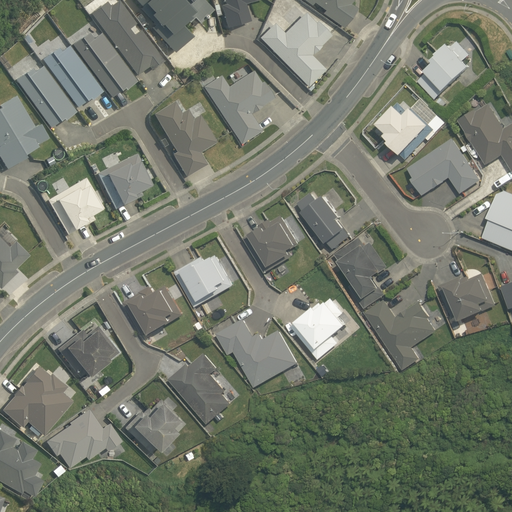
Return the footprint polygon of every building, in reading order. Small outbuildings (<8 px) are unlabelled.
[(150,69),(163,60),(139,29),(134,23),(135,22),(117,0),(115,0),(109,5),(106,1),(90,12),(136,75),(148,66),(150,69)] [(192,17),(198,23),(213,9),(204,0),(135,0),(141,6),(139,8),(148,18),(151,16),(156,22),(150,27),(173,52),(191,35),(180,23),(185,19),(187,22),(192,17)] [(223,0),(225,3),(220,5),(227,27),(250,20),(245,3),(255,0),(223,0)] [(324,10),(322,13),(343,28),(357,8),(351,3),(352,0),(303,0),(311,5),(313,2),(324,10)] [(274,22),(258,37),(308,87),(325,69),(311,54),(312,53),(312,54),(321,45),(331,35),(317,20),(315,22),(304,11),(284,32),(274,22)] [(139,13),(134,17),(140,26),(146,22),(139,13)] [(88,32),(71,44),(111,96),(123,87),(125,89),(136,81),(100,32),(92,38),(88,32)] [(28,44),(32,41),(27,34),(23,37),(28,44)] [(436,99),(473,66),(467,59),(472,54),(460,40),(454,46),(451,42),(440,53),(441,54),(435,59),(437,61),(428,70),(430,72),(420,81),(436,99)] [(102,91),(68,45),(60,51),(57,47),(41,59),(76,107),(89,97),(90,99),(102,91)] [(15,79),(50,127),(62,118),(64,119),(75,111),(42,65),(34,71),(31,67),(15,79)] [(220,74),(202,86),(241,144),(262,130),(250,113),(251,112),(251,113),(262,106),(261,105),(274,97),(262,81),(260,82),(252,70),(228,86),(220,74)] [(37,144),(47,137),(39,123),(34,126),(15,95),(0,103),(0,158),(6,168),(26,156),(24,154),(38,146),(37,144)] [(447,103),(442,98),(437,102),(442,108),(447,103)] [(153,113),(175,151),(172,153),(186,176),(207,163),(199,152),(216,141),(199,114),(193,118),(187,108),(183,111),(182,110),(180,111),(174,100),(153,113)] [(385,137),(408,160),(436,129),(431,125),(433,124),(414,107),(410,111),(400,102),(380,123),(390,132),(385,137)] [(511,167),(511,124),(506,128),(491,102),(478,111),(477,109),(460,120),(467,132),(473,143),(474,143),(487,165),(504,155),(511,167)] [(448,122),(443,118),(439,123),(443,127),(448,122)] [(410,168),(416,177),(414,179),(425,195),(436,188),(447,181),(446,181),(451,177),(462,193),(483,179),(455,138),(410,168)] [(96,172),(114,209),(142,194),(140,190),(152,185),(136,152),(96,172)] [(103,207),(84,176),(46,199),(66,234),(83,224),(83,225),(94,219),(91,214),(103,207)] [(47,187),(42,178),(33,183),(38,192),(47,187)] [(492,219),(485,237),(511,248),(511,192),(507,190),(499,193),(490,218),(492,219)] [(335,249),(353,235),(347,228),(349,227),(341,218),(344,216),(328,194),(320,200),(314,192),(300,202),(335,249)] [(246,238),(267,273),(295,256),(293,253),(294,253),(291,249),(301,244),(283,215),(273,221),(272,219),(260,225),(262,228),(246,238)] [(0,288),(17,271),(14,269),(29,255),(14,241),(15,240),(0,226),(0,225),(0,288)] [(383,287),(375,276),(390,266),(373,242),(368,245),(366,243),(366,244),(361,237),(337,254),(357,282),(351,286),(366,309),(387,294),(382,287),(383,287)] [(205,256),(177,271),(197,307),(236,285),(218,254),(207,260),(205,256)] [(462,320),(498,305),(485,273),(476,276),(476,275),(471,277),(470,275),(463,279),(462,276),(440,285),(454,318),(460,316),(462,320)] [(152,334),(186,315),(168,285),(156,292),(152,285),(141,292),(142,293),(125,302),(143,334),(150,330),(152,334)] [(324,305),(322,302),(293,326),(321,359),(341,343),(335,336),(349,324),(342,316),(346,313),(333,298),(324,305)] [(405,370),(422,358),(414,347),(439,330),(430,318),(432,316),(421,301),(409,309),(400,314),(400,315),(398,316),(387,299),(367,312),(405,370)] [(230,355),(236,352),(256,387),(300,363),(281,330),(265,339),(262,332),(255,336),(245,318),(218,333),(230,355)] [(88,375),(118,352),(96,325),(86,334),(81,329),(56,348),(79,377),(85,372),(88,375)] [(189,363),(170,379),(209,424),(233,402),(224,393),(227,390),(213,373),(220,368),(206,353),(191,366),(189,363)] [(13,394),(14,395),(1,409),(22,427),(27,421),(32,426),(30,429),(36,434),(38,431),(43,435),(72,400),(62,392),(67,386),(51,373),(49,375),(37,365),(24,380),(25,381),(22,385),(21,384),(13,394)] [(123,426),(149,452),(154,447),(157,450),(185,423),(159,399),(149,409),(147,407),(142,412),(140,410),(123,426)] [(101,427),(88,409),(68,422),(69,423),(45,441),(55,455),(58,453),(68,467),(84,456),(87,459),(104,447),(106,450),(121,440),(108,422),(101,427)] [(0,480),(21,493),(22,490),(33,496),(43,479),(33,474),(40,462),(32,458),(36,449),(21,441),(16,449),(11,446),(15,438),(0,429),(0,480)] [(171,452),(176,447),(171,442),(167,447),(171,452)] [(183,452),(189,449),(186,443),(179,446),(183,452)] [(194,458),(190,452),(185,455),(188,461),(194,458)] [(63,471),(59,467),(54,471),(58,475),(63,471)]
